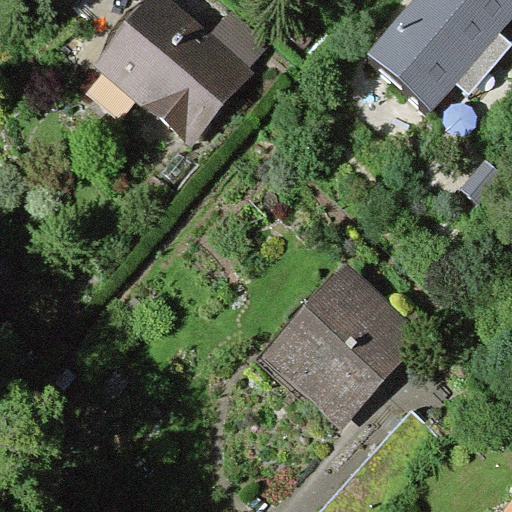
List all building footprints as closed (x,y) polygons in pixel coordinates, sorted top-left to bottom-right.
[(511,8),(511,0),(416,0),(374,49),(434,100),(511,8)] [(238,78),(158,11),(101,76),(182,145),(238,78)] [(0,303),(12,296),(0,277),(0,303)] [(279,367),(338,420),(402,347),(344,295),(279,367)] [(378,511),(437,448),(411,424),(330,511),(378,511)]
